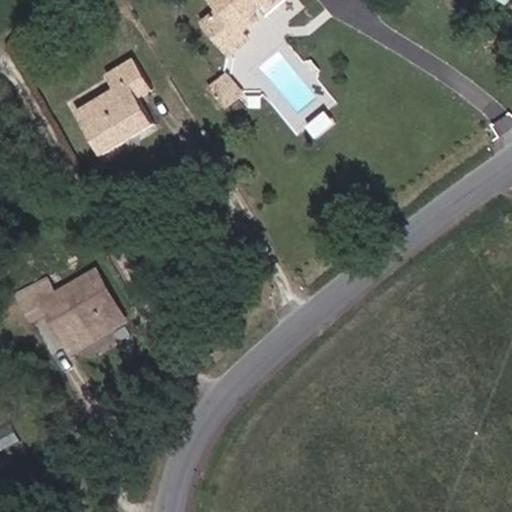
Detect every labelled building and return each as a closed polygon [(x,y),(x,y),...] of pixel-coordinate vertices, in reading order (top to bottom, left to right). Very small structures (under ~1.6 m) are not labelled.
[(275,0),(225,0),(231,7),(216,16),(237,48),(256,35),(249,24),(267,13),(264,7),(275,0)] [(179,66),(189,60),(171,30),(160,36),(179,66)] [(126,92),(87,113),(116,160),(164,127),(147,99),(163,89),(147,62),(120,77),(126,92)] [(229,108),(247,94),(229,72),(212,86),(229,108)] [(109,271),(47,302),(82,360),(141,324),(109,271)]
